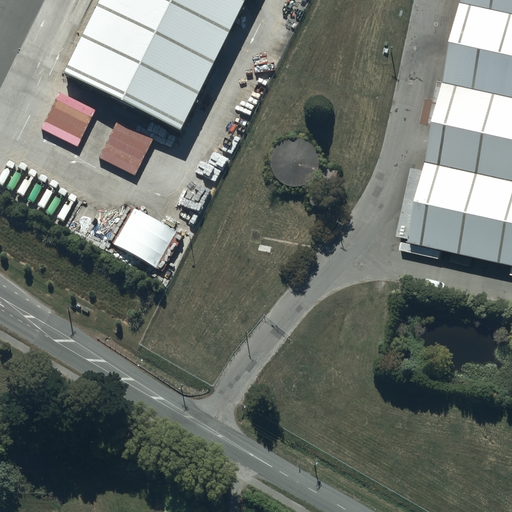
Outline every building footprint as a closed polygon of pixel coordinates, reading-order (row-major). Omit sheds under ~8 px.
[(242,0),(92,0),(58,66),(178,127),(242,0)] [(511,0),(454,0),(401,245),(511,268),(511,0)] [(275,152),(274,154),(273,156),(272,158),(271,160),(271,162),(270,165),(270,167),(270,169),(271,171),(271,173),(272,175),(273,177),(274,179),(275,181),(276,183),(277,184),(279,186),(281,187),(283,188),(284,189),(286,190),(288,190),(291,191),(293,191),(295,191),(297,191),(299,191),(301,190),(303,190),(305,189),(307,188),(309,187),(311,186),(312,184),(314,183),(315,181),(316,179),(317,177),(318,175),(319,173),(319,171),(319,169),(319,167),(319,165),(319,162),(319,160),(318,158),(317,156),(316,154),(315,153),(314,151),(312,149),(311,148),(309,147),(307,145),(305,144),(303,144),(301,143),(299,142),(297,142),(295,142),(293,142),(291,142),(288,143),(286,144),(284,144),(283,145),(281,147),(279,148),(277,149),(276,151),(275,152)] [(337,173),(323,169),(319,185),(333,189),(337,173)] [(100,494),(98,494),(97,494),(96,494),(95,494),(95,495),(94,495),(93,496),(93,497),(92,497),(92,498),(92,499),(92,500),(92,501),(92,502),(92,503),(93,504),(93,505),(94,505),(94,506),(95,506),(96,507),(97,507),(98,507),(99,507),(100,507),(101,507),(102,506),(103,506),(103,505),(104,505),(104,504),(105,503),(105,502),(105,501),(105,500),(105,499),(105,498),(105,497),(104,497),(104,496),(103,495),(102,495),(102,494),(101,494),(100,494)]
